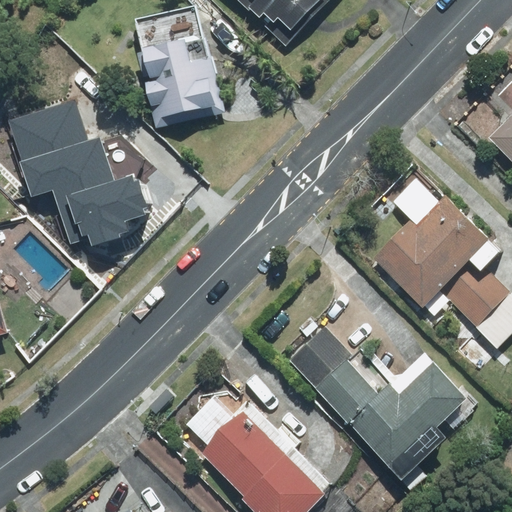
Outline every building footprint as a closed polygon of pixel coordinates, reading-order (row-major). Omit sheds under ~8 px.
[(232,0),(286,50),(296,39),(290,33),(320,0),(322,0),(329,6),(334,0),(232,0)] [(184,45),(135,54),(148,123),(212,112),(204,69),(189,72),(184,45)] [(511,100),(478,130),(511,168),(511,100)] [(32,120),(36,142),(31,143),(42,196),(141,175),(131,128),(92,136),(87,109),(32,120)] [(391,205),(416,231),(379,267),(428,317),(446,299),(496,350),(511,334),(511,298),(485,271),(497,260),(443,205),(418,179),(391,205)] [(95,197),(59,208),(70,243),(106,232),(95,197)] [(323,330),(287,363),(407,495),(426,478),(418,469),(445,444),(440,438),(473,408),(425,355),(388,388),(354,350),(347,356),(323,330)] [(359,511),(225,384),(176,435),(245,502),(239,508),(243,511),(359,511)]
